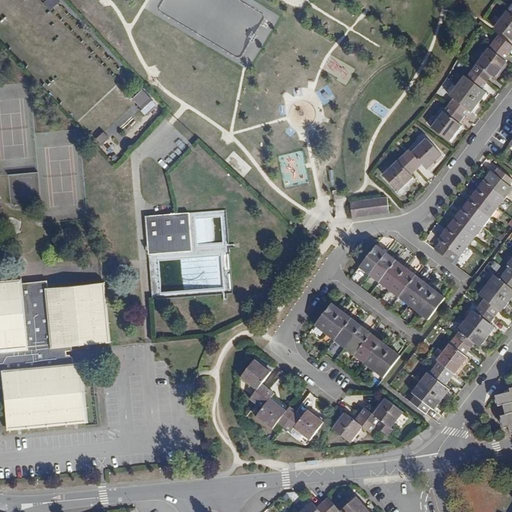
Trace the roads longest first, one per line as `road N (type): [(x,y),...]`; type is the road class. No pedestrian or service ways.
road 1 (secondary): [(431,462),(229,487)]
road 2 (secondary): [(198,490),(2,508)]
road 3 (residential): [(330,271),(276,347),(335,390)]
road 4 (residential): [(511,106),(427,210),(405,225)]
road 5 (residential): [(431,462),(511,356)]
